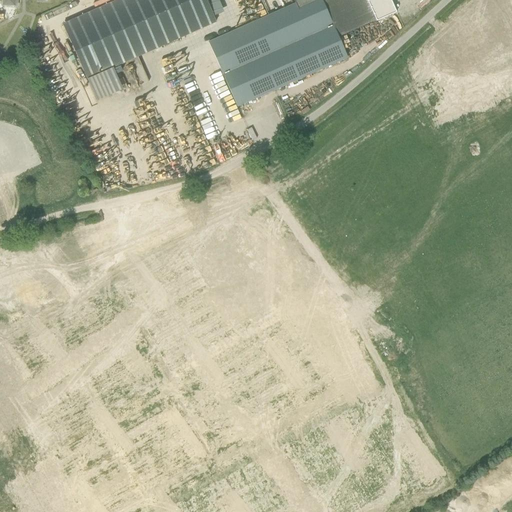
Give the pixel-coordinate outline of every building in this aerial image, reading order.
[(87,80),(215,23),(204,0),(117,0),(62,25),(87,80)] [(376,22),(396,13),(390,0),(301,0),(264,17),(208,43),(237,107),(346,58),(337,38),(376,21),(376,22)] [(0,328),(0,362),(73,511),(396,511),(446,488),(393,380),(379,386),(333,292),(299,308),(243,194),(188,221),(181,207),(162,216),(166,223),(145,233),(136,216),(79,244),(95,278),(25,312),(23,307),(4,316),(8,324),(0,328)] [(291,261),(298,278),(309,273),(301,256),(291,261)] [(0,296),(20,286),(10,269),(3,273),(2,271),(0,272),(0,296)]
